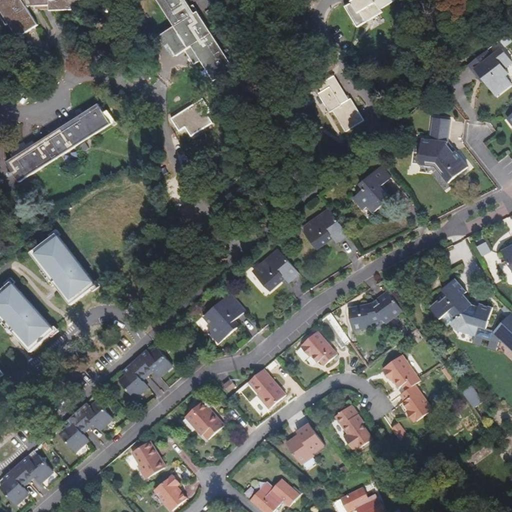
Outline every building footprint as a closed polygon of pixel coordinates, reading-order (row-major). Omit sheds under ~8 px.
[(0,0),(0,17),(6,27),(9,25),(19,39),(39,26),(25,5),(31,0),(35,6),(47,6),(48,10),(77,7),(76,0),(0,0)] [(213,82),(233,69),(197,14),(194,16),(183,0),(155,0),(174,28),(159,38),(163,44),(166,42),(175,56),(176,57),(184,52),(193,66),(200,61),(213,82)] [(345,7),(358,27),(383,12),(381,9),(397,0),(354,0),(351,2),(352,3),(345,7)] [(166,42),(163,44),(172,58),(175,56),(166,42)] [(487,51),(469,65),(479,78),(483,75),(486,80),(498,95),(511,83),(506,76),(509,74),(505,69),(511,63),(511,61),(502,49),(492,57),(487,51)] [(352,99),(350,100),(335,76),(319,86),(323,92),(320,94),(331,113),(334,111),(347,132),(365,121),(352,99)] [(186,128),(191,136),(213,124),(207,115),(212,112),(204,100),(173,119),(180,131),(186,128)] [(112,124),(99,104),(84,113),(82,111),(77,114),(79,116),(23,152),(20,148),(11,154),(13,158),(6,163),(19,183),(112,124)] [(449,142),(451,120),(435,118),(433,140),(431,140),(423,139),(420,161),(437,163),(438,164),(453,151),(448,145),(449,142)] [(469,167),(456,151),(454,153),(453,151),(438,164),(439,166),(437,168),(449,183),(469,167)] [(391,178),(381,166),(361,185),(365,189),(354,198),(364,210),(368,207),(374,213),(391,199),(381,187),(391,178)] [(348,234),(330,209),(312,222),(313,225),(304,231),(317,250),(330,241),(328,239),(332,236),(333,238),(337,243),(348,234)] [(57,234),(32,253),(57,286),(61,291),(72,305),(98,286),(57,234)] [(487,242),(477,247),(482,257),(492,253),(487,242)] [(511,245),(502,251),(511,269),(511,245)] [(300,273),(279,250),(262,265),(264,267),(255,274),(270,291),(282,281),(280,279),(284,277),(285,278),(289,283),(300,273)] [(458,331),(475,337),(476,337),(474,344),(482,346),(484,339),(491,341),(488,348),(497,351),(500,340),(511,351),(511,314),(511,315),(503,324),(500,334),(495,333),(486,330),(493,309),(480,304),(479,307),(472,304),(464,295),(467,292),(456,279),(443,290),(448,296),(440,302),(439,300),(430,307),(447,327),(451,324),(458,331)] [(12,282),(0,292),(0,316),(16,335),(20,339),(32,353),(56,331),(12,282)] [(389,292),(372,304),(350,309),(354,331),(372,327),(371,322),(383,318),(387,324),(404,311),(389,292)] [(237,299),(232,293),(228,296),(234,302),(237,299)] [(234,302),(228,296),(205,317),(213,327),(209,330),(220,343),(234,331),(229,326),(235,321),(247,311),(237,299),(234,302)] [(331,314),(322,320),(341,348),(351,342),(331,314)] [(229,326),(234,331),(240,326),(235,321),(229,326)] [(338,355),(319,332),(303,345),(304,346),(302,347),(308,354),(310,353),(312,355),(318,363),(320,361),(325,366),(338,355)] [(147,350),(135,361),(147,374),(153,369),(155,371),(160,377),(173,365),(158,349),(152,355),(147,350)] [(415,385),(421,381),(403,355),(385,368),(385,369),(384,371),(389,378),(391,376),(393,379),(399,388),(403,385),(407,391),(415,385)] [(147,374),(135,361),(124,371),(128,376),(121,382),(135,398),(148,387),(144,381),(142,379),(147,374)] [(287,395),(265,369),(249,382),(263,399),(262,400),(270,410),(287,395)] [(237,386),(231,380),(224,386),(230,392),(237,386)] [(433,410),(415,385),(407,391),(401,395),(406,401),(404,403),(409,410),(409,411),(411,413),(409,415),(414,422),(416,421),(417,422),(433,410)] [(463,390),(472,408),(482,404),(473,385),(463,390)] [(88,403),(76,414),(88,427),(93,422),(95,425),(100,430),(113,418),(99,402),(92,408),(88,403)] [(219,421),(202,403),(186,417),(203,436),(204,435),(209,440),(225,426),(220,420),(219,421)] [(365,422),(353,405),(335,418),(348,435),(352,441),(350,442),(358,453),(366,448),(365,446),(375,439),(363,423),(365,422)] [(88,427),(76,414),(64,425),(68,430),(61,436),(76,452),(89,440),(84,435),(82,432),(88,427)] [(170,433),(160,422),(153,429),(163,440),(170,433)] [(399,423),(392,428),(400,441),(408,436),(399,423)] [(326,445),(310,424),(298,433),(299,435),(302,438),(289,447),(302,465),(315,456),(314,454),(326,445)] [(287,444),(289,447),(302,438),(299,435),(287,444)] [(159,454),(151,441),(140,448),(147,460),(145,461),(150,470),(152,468),(155,474),(165,468),(157,455),(159,454)] [(167,467),(159,454),(157,455),(165,468),(167,467)] [(28,456),(16,467),(28,480),(34,476),(36,478),(40,483),(54,471),(39,455),(33,461),(28,456)] [(28,480),(16,467),(4,478),(8,483),(2,489),(16,505),(29,493),(25,488),(22,485),(28,480)] [(188,499),(178,487),(181,484),(174,475),(155,490),(173,511),(188,499)] [(301,495),(282,479),(275,488),(268,482),(251,500),(264,511),(274,511),(284,501),(290,507),(301,495)] [(384,511),(378,498),(370,502),(366,491),(344,501),(348,511),(357,511),(358,511),(357,511),(384,511)]
